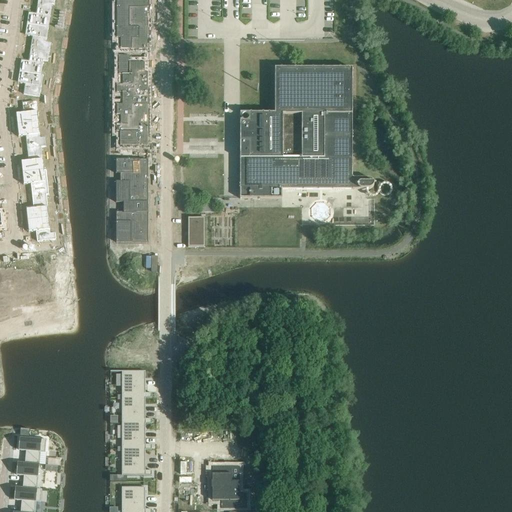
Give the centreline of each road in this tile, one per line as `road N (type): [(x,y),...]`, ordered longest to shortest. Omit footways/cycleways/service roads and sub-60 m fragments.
road 1 (residential): [(165,511),(165,0)]
road 2 (residential): [(17,251),(2,101),(18,0)]
